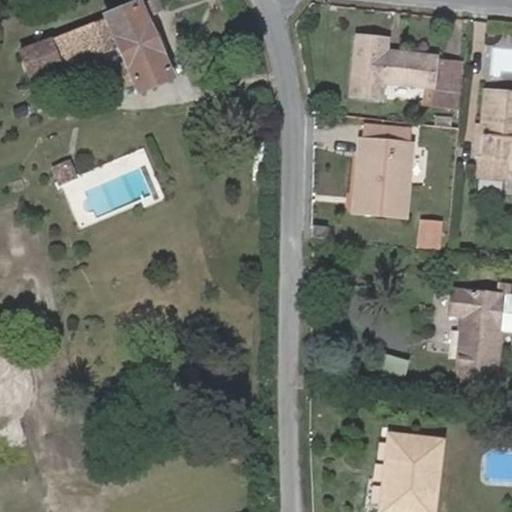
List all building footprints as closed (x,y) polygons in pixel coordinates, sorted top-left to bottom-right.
[(168,70),(145,18),(162,10),(157,0),(153,0),(139,6),(139,5),(50,40),(21,51),(31,76),(60,66),(104,49),(104,51),(117,46),(124,63),(114,68),(124,88),(133,83),(134,86),(168,70)] [(444,87),(447,63),(433,61),(434,58),(385,52),(386,41),(356,38),(350,94),(380,98),(381,82),(382,77),(403,79),(403,84),(424,86),(423,104),(456,107),(458,88),(444,87)] [(458,88),(460,65),(447,63),(444,87),(458,88)] [(137,93),(171,78),(168,70),(134,86),(137,93)] [(511,162),(511,95),(484,93),(482,125),(480,134),(478,134),(477,158),(475,179),(504,181),(505,172),(506,162),(511,162)] [(27,114),(24,106),(12,110),(15,119),(27,114)] [(409,145),(411,129),(362,124),(361,141),(409,145)] [(480,134),(482,125),(473,124),(470,157),(477,158),(478,134),(480,134)] [(404,217),(411,145),(409,145),(361,141),(359,141),(357,156),(362,156),(357,213),(404,217)] [(427,147),(417,146),(414,180),(424,181),(427,147)] [(74,177),(68,163),(54,170),(59,183),(74,177)] [(437,249),(440,223),(420,221),(418,247),(437,249)] [(311,226),(311,238),(313,238),(324,239),(326,228),(311,226)] [(511,329),(511,297),(507,297),(508,288),(499,287),(498,296),(451,290),(449,314),(461,316),(456,368),(457,368),(456,384),(492,388),(493,372),(495,372),(500,328),(511,329)] [(403,388),(408,369),(379,360),(374,380),(403,388)] [(432,511),(441,441),(388,435),(378,511),(432,511)]
